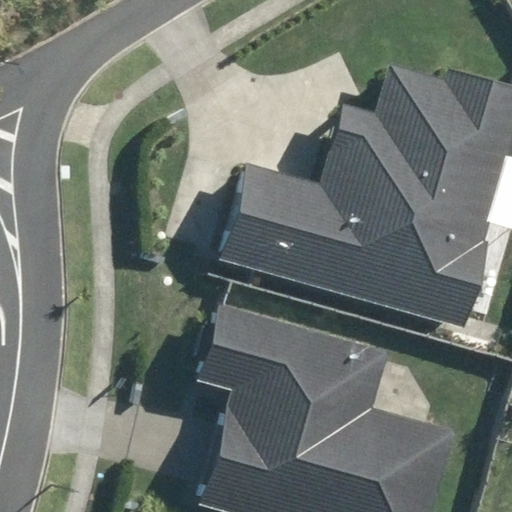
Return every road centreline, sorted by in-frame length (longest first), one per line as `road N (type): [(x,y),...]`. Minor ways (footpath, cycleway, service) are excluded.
road 1 (residential): [(0,182),(9,255),(9,405),(0,439)]
road 2 (residential): [(169,0),(54,90),(0,117)]
